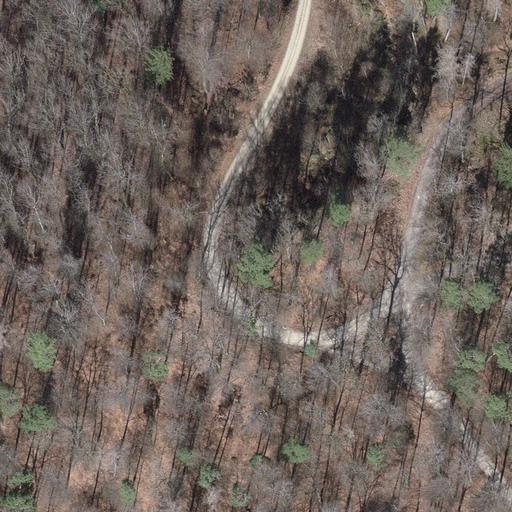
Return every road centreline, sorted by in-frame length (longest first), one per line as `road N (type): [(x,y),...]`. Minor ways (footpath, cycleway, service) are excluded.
road 1 (track): [(394,307),(323,342),(282,335),(247,314),(217,273),(211,223),(290,62),(304,0)]
road 2 (track): [(511,79),(474,102),(437,151),(394,307)]
road 3 (track): [(394,307),(418,375),(511,496)]
road 4 (track): [(511,262),(491,260),(394,307)]
